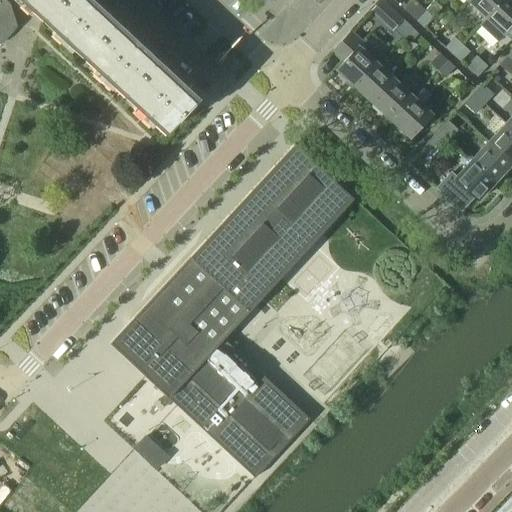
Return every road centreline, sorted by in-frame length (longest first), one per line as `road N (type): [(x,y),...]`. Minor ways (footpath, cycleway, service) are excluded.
road 1 (residential): [(0,382),(28,366),(266,109),(283,73)]
road 2 (residential): [(511,221),(469,246),(283,73)]
